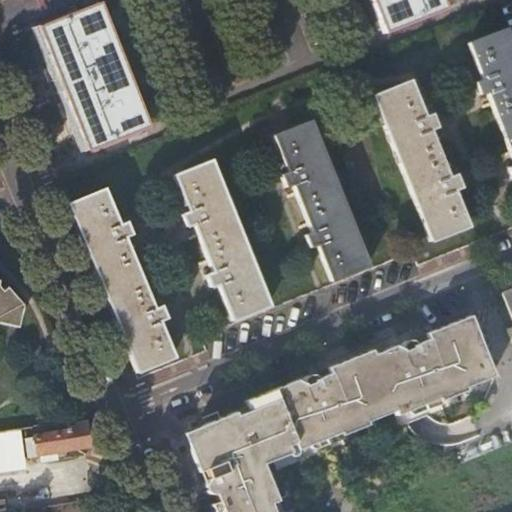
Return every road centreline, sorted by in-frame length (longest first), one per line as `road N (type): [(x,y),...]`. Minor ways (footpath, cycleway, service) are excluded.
road 1 (residential): [(117,412),(511,254)]
road 2 (residential): [(117,412),(0,136)]
road 3 (unknown): [(471,270),(511,390)]
